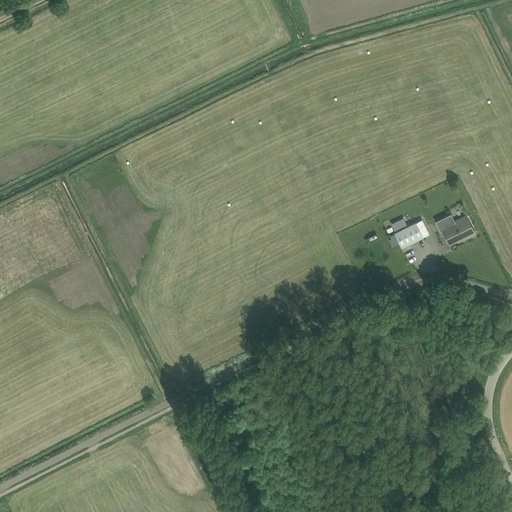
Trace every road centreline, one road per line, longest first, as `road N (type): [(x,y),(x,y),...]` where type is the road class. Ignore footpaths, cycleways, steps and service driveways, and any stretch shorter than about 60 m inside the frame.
road 1 (track): [(0,488),(416,279)]
road 2 (unclassified): [(511,480),(487,424),(491,382),(511,351)]
